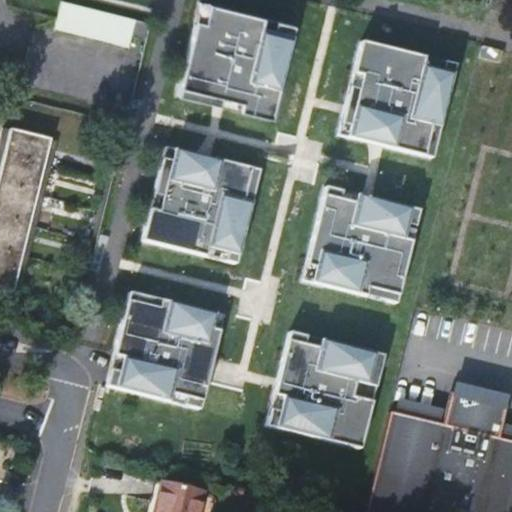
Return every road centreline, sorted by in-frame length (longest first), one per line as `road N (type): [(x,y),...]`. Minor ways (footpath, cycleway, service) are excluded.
road 1 (residential): [(511,39),(355,0)]
road 2 (residential): [(63,436),(73,389),(59,368),(0,352)]
